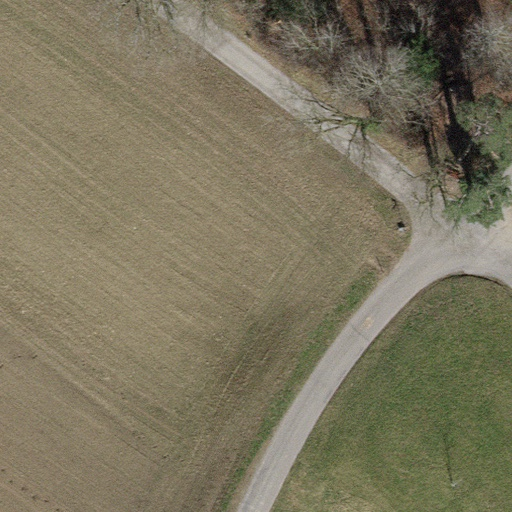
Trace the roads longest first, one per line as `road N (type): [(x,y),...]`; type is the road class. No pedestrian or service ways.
road 1 (unclassified): [(464,217),(144,0)]
road 2 (unclassified): [(251,511),(464,217)]
